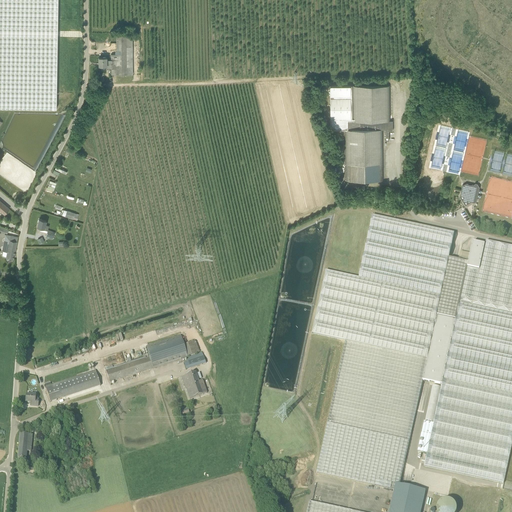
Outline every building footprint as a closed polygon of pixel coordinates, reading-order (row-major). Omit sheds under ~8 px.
[(0,0),(0,107),(56,109),(58,0),(0,0)] [(126,75),(126,35),(116,35),(116,60),(111,60),(111,68),(111,75),(126,75)] [(106,68),(111,68),(111,60),(107,60),(107,58),(99,58),(99,66),(106,66),(106,68)] [(352,86),(350,86),(330,86),(330,130),(345,130),(345,181),(383,181),(383,130),(385,130),(385,141),(389,141),(388,127),(392,127),(392,121),(390,121),(390,86),(352,86)] [(462,186),(460,197),(466,205),(474,200),(477,189),(475,185),(466,183),(462,186)] [(0,210),(4,215),(9,209),(0,200),(0,210)] [(75,213),(67,210),(65,217),(73,220),(77,221),(79,216),(75,214),(75,213)] [(359,277),(357,276),(325,269),(311,333),(345,340),(327,423),(317,474),(394,490),(396,484),(400,485),(405,460),(413,425),(422,387),(423,380),(449,259),(454,233),(373,215),(359,277)] [(46,221),(39,219),(37,227),(44,229),(44,230),(48,231),(49,226),(45,225),(46,221)] [(46,236),(53,238),(55,232),(48,230),(46,236)] [(5,235),(3,247),(2,251),(7,252),(6,258),(14,259),(17,241),(18,237),(5,235)] [(485,244),(480,271),(472,306),(511,314),(511,246),(486,241),(485,244)] [(467,268),(480,271),(485,244),(472,242),(468,263),(467,268)] [(423,380),(442,384),(460,303),(472,306),(480,271),(467,268),(468,263),(468,260),(460,258),(460,261),(449,259),(423,380)] [(511,314),(472,306),(460,303),(442,384),(441,388),(434,423),(434,424),(431,436),(425,466),(504,484),(511,444),(511,314)] [(181,335),(146,347),(149,357),(153,369),(186,358),(188,357),(184,345),(181,335)] [(122,337),(99,344),(100,349),(123,342),(122,337)] [(188,357),(191,356),(200,352),(195,341),(184,345),(188,357)] [(188,362),(184,363),(186,370),(206,363),(202,353),(188,357),(186,358),(188,362)] [(110,383),(153,369),(149,357),(146,358),(145,357),(131,362),(130,358),(128,358),(129,362),(113,367),(112,366),(105,368),(106,371),(110,383)] [(100,386),(99,381),(95,371),(45,387),(50,402),(100,386)] [(198,379),(195,372),(181,377),(186,389),(190,399),(207,393),(203,381),(199,382),(198,379)] [(31,403),(30,406),(38,407),(38,401),(38,399),(35,399),(35,395),(31,394),(31,395),(26,395),(26,403),(31,403)] [(421,434),(431,436),(434,424),(424,422),(421,434)] [(27,451),(28,434),(20,433),(18,458),(26,459),(27,451)] [(389,511),(420,511),(426,490),(400,485),(396,484),(394,490),(389,511)] [(451,502),(448,501),(445,501),(443,502),(440,504),(438,506),(437,509),(437,511),(455,511),(456,509),(455,506),(454,504),(451,502)] [(357,511),(310,502),(307,511),(357,511)]
